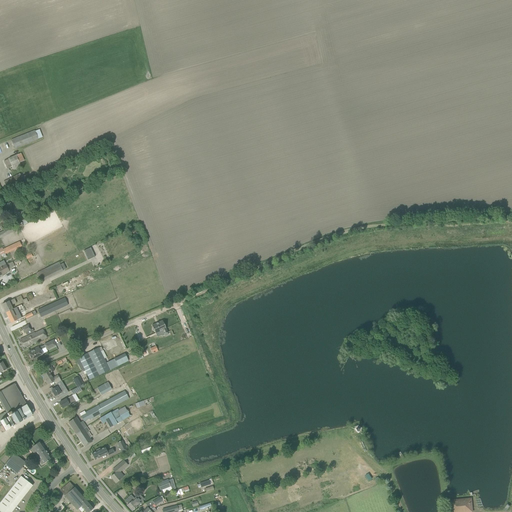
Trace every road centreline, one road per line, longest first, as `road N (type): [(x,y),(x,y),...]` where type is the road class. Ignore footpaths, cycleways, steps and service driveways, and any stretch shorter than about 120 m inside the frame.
road 1 (track): [(511,216),(348,231),(179,302)]
road 2 (unclassified): [(22,372),(179,302)]
